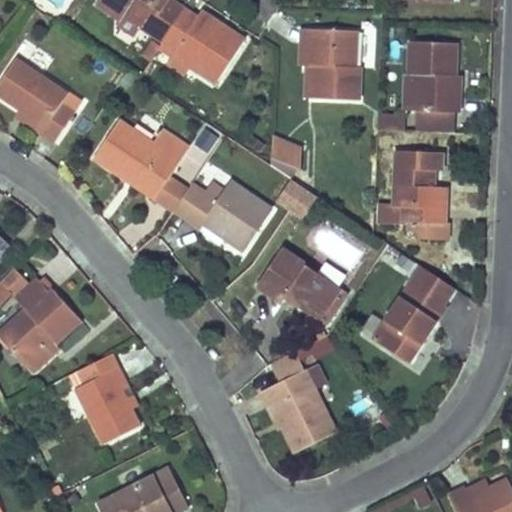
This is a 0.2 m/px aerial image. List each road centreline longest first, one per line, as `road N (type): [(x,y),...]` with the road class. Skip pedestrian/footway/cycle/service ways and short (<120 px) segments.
road 1 (residential): [(266,511),(168,328),(43,175),(0,150)]
road 2 (residential): [(511,223),(489,378),(459,429),(298,511)]
